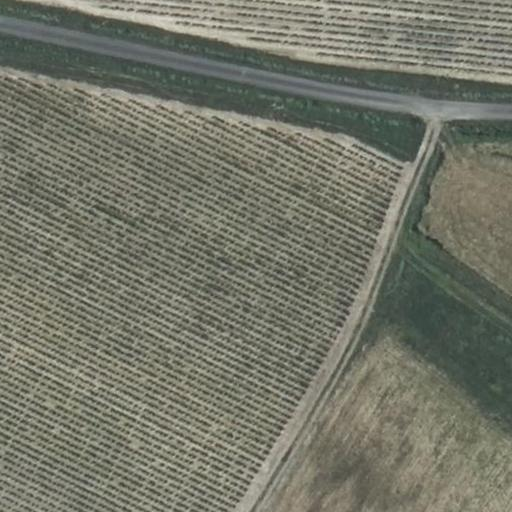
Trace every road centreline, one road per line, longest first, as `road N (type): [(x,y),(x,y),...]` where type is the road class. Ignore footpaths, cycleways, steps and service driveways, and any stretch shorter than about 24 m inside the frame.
road 1 (unclassified): [(511,117),(440,114),(261,82),(0,23)]
road 2 (track): [(440,114),(366,322),(254,511)]
